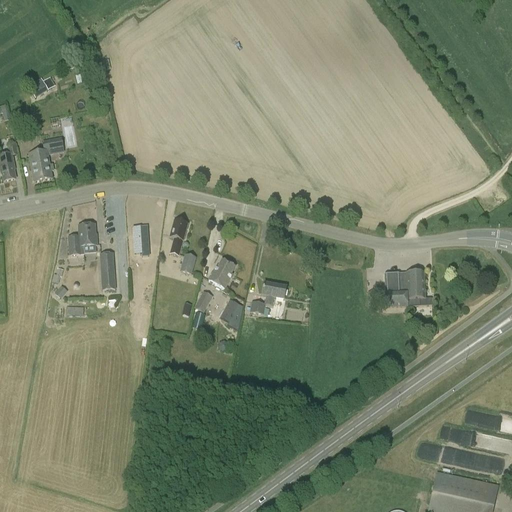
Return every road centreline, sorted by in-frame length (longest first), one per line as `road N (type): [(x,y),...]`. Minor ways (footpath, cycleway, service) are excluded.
road 1 (tertiary): [(0,210),(143,188),(381,245),(483,238)]
road 2 (secondary): [(236,511),(511,318)]
